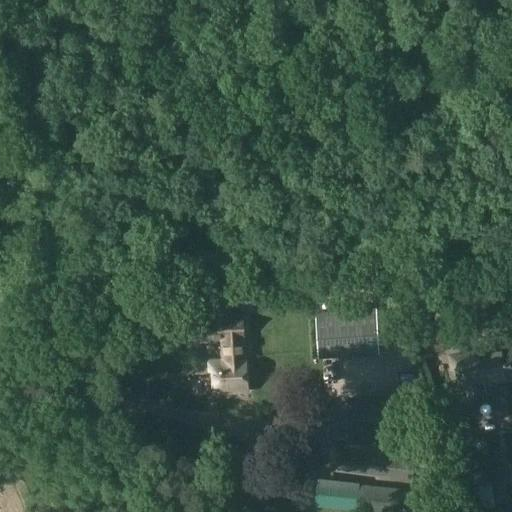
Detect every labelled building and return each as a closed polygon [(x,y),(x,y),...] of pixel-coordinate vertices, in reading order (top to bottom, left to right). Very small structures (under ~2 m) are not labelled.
[(376,302),(315,305),(317,350),(378,347),(376,302)] [(213,320),(198,321),(199,340),(223,339),(224,360),(212,361),(214,392),(247,391),(247,388),(262,387),(261,357),(257,357),(256,336),(260,336),(259,318),(243,319),(230,319),(230,314),(225,309),(217,310),(213,314),(213,320)] [(435,330),(418,332),(422,358),(432,356),(431,352),(430,346),(443,344),(440,326),(435,327),(435,330)] [(511,377),(511,355),(511,347),(460,357),(460,356),(447,358),(449,371),(462,368),(465,387),(469,386),(472,398),(490,394),(487,382),(511,377)] [(351,417),(428,417),(428,396),(351,397),(351,417)] [(349,432),(381,433),(382,421),(350,420),(349,432)] [(392,459),(339,452),(337,470),(412,479),(414,461),(392,459)] [(60,471),(39,484),(52,505),(73,491),(60,471)] [(488,471),(472,474),(474,486),(490,483),(488,471)] [(316,478),(313,506),(364,511),(437,511),(440,492),(316,478)] [(490,484),(472,487),(476,511),(495,508),(490,484)]
